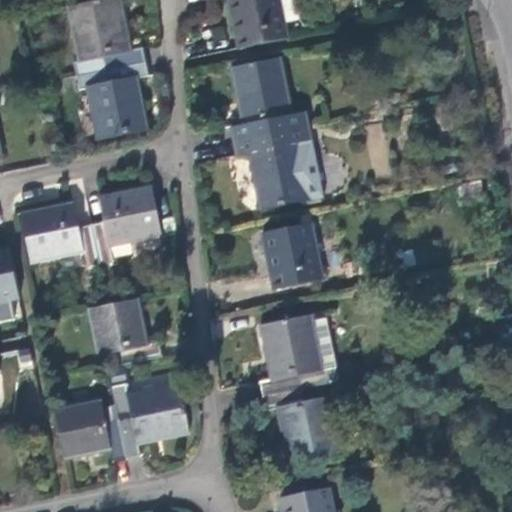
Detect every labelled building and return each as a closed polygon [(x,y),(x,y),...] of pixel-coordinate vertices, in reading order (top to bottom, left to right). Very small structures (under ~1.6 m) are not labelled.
[(73,63),(76,78),(144,65),(141,50),(127,53),(116,0),(105,0),(67,7),(78,62),(73,63)] [(225,0),(234,48),(283,37),(281,24),(293,21),(289,0),(225,0)] [(304,114),(288,117),(276,58),(228,67),(240,126),(228,129),(231,142),(306,127),(304,114)] [(144,65),(76,78),(79,90),(84,89),(94,140),(143,130),(133,80),(146,77),(144,65)] [(306,127),(231,142),(233,155),(246,153),(257,209),(307,200),(295,141),(309,139),(306,127)] [(309,139),(295,141),(307,200),(320,197),(309,139)] [(101,223),(89,226),(96,262),(108,259),(106,247),(157,237),(148,189),(96,199),(101,223)] [(96,262),(89,226),(75,228),(70,205),(17,216),(27,262),(79,252),(81,264),(96,262)] [(261,232),(273,289),(320,280),(308,222),(261,232)] [(0,301),(15,299),(6,251),(0,252),(0,301)] [(143,346),(135,301),(105,307),(85,311),(94,355),(114,351),(117,367),(157,360),(154,344),(143,346)] [(326,382),(324,371),(313,322),(312,315),(260,326),(272,380),(258,383),(261,396),(301,387),(326,382)] [(327,319),(313,322),(324,371),(338,368),(327,319)] [(125,416),(113,418),(121,461),(134,459),(131,444),(183,434),(174,384),(121,394),(125,416)] [(304,401),(301,387),(261,396),(263,410),(278,407),(289,459),(340,448),(329,396),(304,401)] [(94,398),(47,407),(58,458),(104,449),(106,464),(121,461),(113,418),(99,421),(94,398)] [(281,499),(283,511),(334,511),(330,489),(281,499)]
